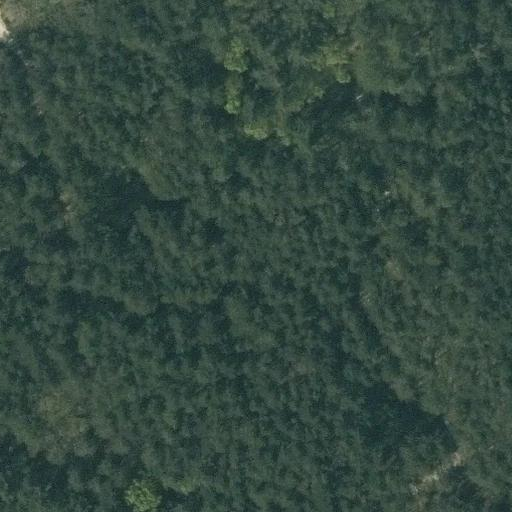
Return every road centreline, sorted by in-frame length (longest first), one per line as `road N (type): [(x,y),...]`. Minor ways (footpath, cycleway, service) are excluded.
road 1 (track): [(438,432),(444,412),(356,241),(348,199),(363,98),(328,26),(330,0)]
road 2 (track): [(511,35),(391,54),(367,76),(363,98)]
road 3 (track): [(52,129),(38,80),(0,15)]
